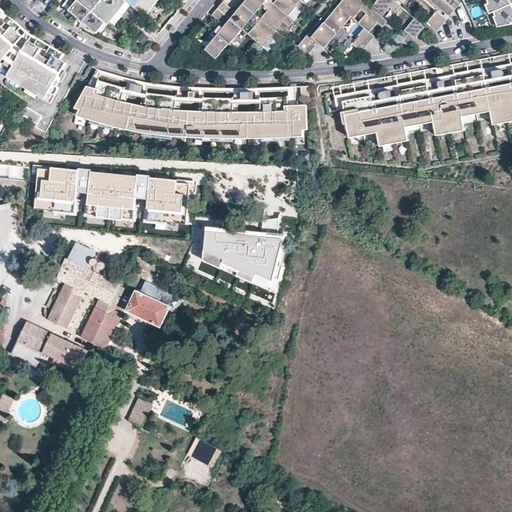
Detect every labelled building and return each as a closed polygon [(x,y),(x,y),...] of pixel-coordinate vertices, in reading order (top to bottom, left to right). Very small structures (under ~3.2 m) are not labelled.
[(77,0),(71,7),(69,10),(78,18),(83,22),(91,11),(77,0)] [(77,0),(91,11),(100,0),(77,0)] [(124,0),(100,0),(91,11),(105,23),(124,0)] [(127,2),(124,0),(105,23),(107,25),(127,2)] [(124,0),(127,2),(145,17),(158,0),(144,0),(143,0),(124,0)] [(238,0),(241,2),(273,29),(280,20),(285,25),(291,18),(286,13),(269,0),(238,0)] [(269,0),(286,13),(293,5),(299,10),(304,3),(300,0),(269,0)] [(382,16),(362,0),(336,0),(335,3),(349,15),(365,27),(369,31),(376,22),(382,27),(387,21),(382,16)] [(400,5),(393,0),(362,0),(382,16),(389,7),(395,12),(400,5)] [(443,0),(431,0),(450,16),(455,10),(443,0)] [(461,3),(456,0),(443,0),(455,10),(461,3)] [(511,0),(489,0),(490,3),(487,4),(492,13),(496,11),(497,15),(495,16),(498,27),(511,24),(511,0)] [(224,1),(218,8),(242,28),(258,42),(260,44),(267,35),(274,40),(279,34),(273,29),(241,2),(234,10),(224,1)] [(349,15),(335,3),(296,49),(306,57),(319,41),(324,46),(349,15)] [(291,18),(299,10),(293,5),(286,13),(291,18)] [(216,59),(242,28),(218,8),(213,15),(223,23),(216,31),(219,33),(205,50),(216,59)] [(105,23),(91,11),(83,22),(87,25),(97,33),(99,30),(105,23)] [(438,11),(428,23),(437,31),(448,19),(438,11)] [(0,25),(0,19),(1,18),(0,17),(0,63),(23,37),(17,32),(12,27),(8,32),(0,25)] [(426,27),(416,19),(406,31),(416,39),(426,27)] [(101,32),(107,25),(105,23),(99,30),(101,32)] [(369,31),(365,27),(351,43),(361,51),(374,36),(369,31)] [(266,49),(274,40),(267,35),(260,44),(266,49)] [(147,44),(141,39),(135,45),(141,50),(147,44)] [(38,54),(41,49),(36,46),(28,41),(6,79),(49,106),(57,93),(51,90),(52,87),(49,85),(52,80),(56,82),(57,79),(59,80),(60,79),(61,80),(60,83),(63,85),(68,76),(67,73),(62,70),(66,64),(60,60),(53,56),(50,61),(38,54)] [(398,85),(402,107),(374,112),(369,89),(334,96),(337,110),(344,109),(349,138),(377,133),(380,146),(409,141),(407,127),(434,121),(437,135),(466,130),(467,130),(464,116),(492,111),(494,125),(511,121),(511,62),(510,62),(511,71),(511,85),(487,90),(482,68),(454,73),(458,96),(430,101),(426,78),(398,84),(398,85)] [(123,101),(127,88),(100,80),(96,93),(91,92),(78,116),(129,130),(189,137),(250,137),(305,136),(303,109),(290,111),(289,97),(261,98),(262,112),(234,113),(234,99),(205,99),(204,113),(176,111),(178,98),(148,94),(147,106),(123,101)] [(144,94),(145,87),(134,84),(133,91),(144,94)] [(309,85),(301,86),(302,97),(310,97),(309,85)] [(192,92),(192,91),(182,91),(181,98),(192,99),(192,97),(192,96),(192,92)] [(42,116),(25,106),(21,115),(37,124),(42,116)] [(235,164),(235,180),(276,182),(276,165),(235,164)] [(199,181),(30,166),(29,174),(26,210),(165,222),(163,236),(194,239),(199,181)] [(282,208),(298,207),(296,180),(280,181),(282,208)] [(287,234),(211,230),(209,258),(275,290),(287,234)] [(92,259),(96,251),(75,242),(64,263),(58,260),(53,258),(46,274),(66,283),(49,319),(67,328),(85,291),(101,299),(110,303),(119,284),(110,280),(115,269),(108,265),(95,258),(92,259)] [(124,286),(119,284),(110,303),(101,299),(83,338),(102,347),(116,319),(120,320),(123,314),(114,309),(125,287),(124,286)] [(154,300),(157,295),(149,291),(146,296),(137,292),(132,302),(127,300),(122,308),(161,327),(170,307),(162,304),(154,300)] [(164,298),(157,295),(154,300),(162,304),(164,298)] [(120,320),(116,319),(102,347),(106,349),(120,320)] [(32,326),(17,356),(41,367),(47,355),(61,361),(77,368),(79,369),(87,351),(32,326)] [(77,368),(61,361),(58,366),(75,374),(77,368)] [(14,400),(3,395),(0,400),(0,411),(7,415),(14,400)] [(153,403),(138,397),(128,420),(142,427),(153,403)] [(221,450),(197,437),(188,454),(212,467),(221,450)] [(192,459),(186,455),(173,474),(179,479),(192,459)] [(280,491),(271,486),(267,493),(275,499),(280,491)]
